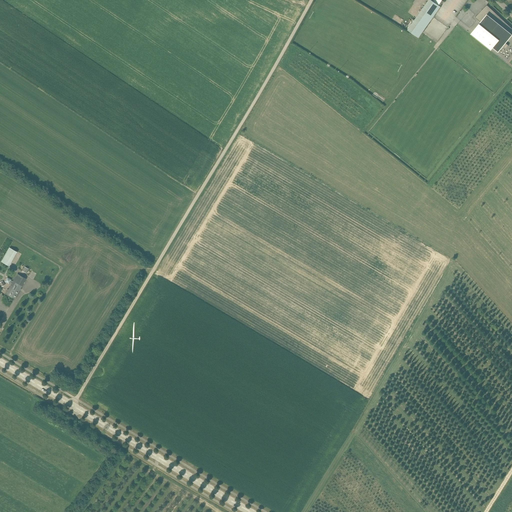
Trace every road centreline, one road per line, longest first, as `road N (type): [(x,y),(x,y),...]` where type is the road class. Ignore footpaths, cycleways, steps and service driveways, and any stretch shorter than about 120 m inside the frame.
road 1 (unclassified): [(72,406),(311,0)]
road 2 (secondary): [(250,511),(72,406)]
